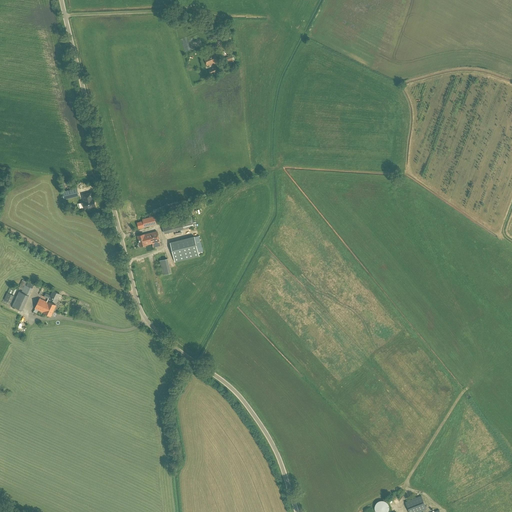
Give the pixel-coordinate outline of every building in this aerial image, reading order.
[(207,66),(218,62),(215,53),(204,57),(207,66)] [(225,65),(234,62),(231,56),(223,59),(225,65)] [(69,205),(67,199),(79,196),(77,188),(62,192),(64,200),(62,200),(64,207),(69,205)] [(91,193),(83,195),(84,201),(83,201),(85,209),(87,209),(87,210),(89,209),(90,208),(96,207),(94,199),(92,199),(91,193)] [(142,221),(136,223),(138,229),(141,228),(156,224),(154,216),(142,219),(142,221)] [(162,224),(164,234),(194,226),(191,216),(162,224)] [(144,235),(138,236),(140,243),(138,243),(139,247),(140,246),(140,247),(146,245),(159,241),(157,232),(144,235)] [(170,243),(175,262),(199,256),(194,237),(170,243)] [(172,274),(168,256),(161,258),(165,276),(172,274)] [(22,311),(32,288),(25,285),(27,282),(22,280),(18,288),(23,290),(22,293),(18,291),(11,306),(22,311)] [(56,302),(60,294),(53,291),(51,295),(49,294),(46,293),(44,297),(48,299),(47,302),(40,298),(35,308),(44,313),(51,316),(56,305),(50,302),(51,300),(56,302)] [(11,303),(14,296),(7,292),(4,300),(11,303)] [(408,511),(420,511),(427,509),(421,496),(405,502),(408,511)] [(387,511),(388,511),(389,510),(389,509),(389,508),(389,507),(389,506),(389,505),(388,505),(388,504),(387,503),(386,502),(385,502),(385,501),(384,501),(383,501),(382,501),(381,501),(380,501),(379,501),(378,502),(377,502),(376,503),(376,504),(375,504),(375,505),(375,506),(374,507),(374,508),(374,509),(375,510),(375,511),(387,511)]
